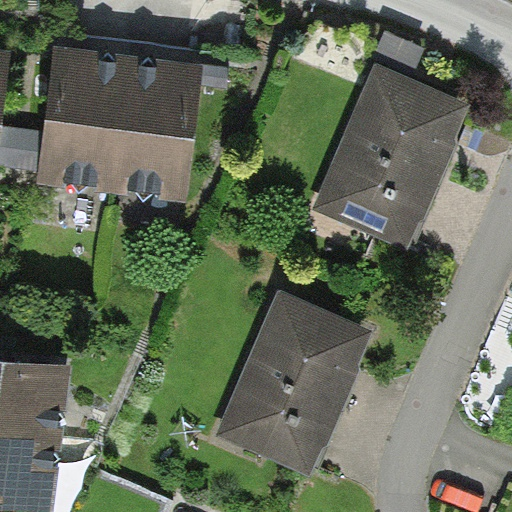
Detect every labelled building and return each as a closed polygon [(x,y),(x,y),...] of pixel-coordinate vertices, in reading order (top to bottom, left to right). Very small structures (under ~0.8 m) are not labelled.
[(209,62),(63,45),(47,186),(193,203),(209,62)] [(19,57),(0,54),(0,182),(5,183),(19,57)] [(477,104),(384,60),(320,196),(413,239),(477,104)] [(385,334),(287,289),(225,422),(322,468),(385,334)] [(82,363),(0,354),(0,500),(67,508),(82,363)]
